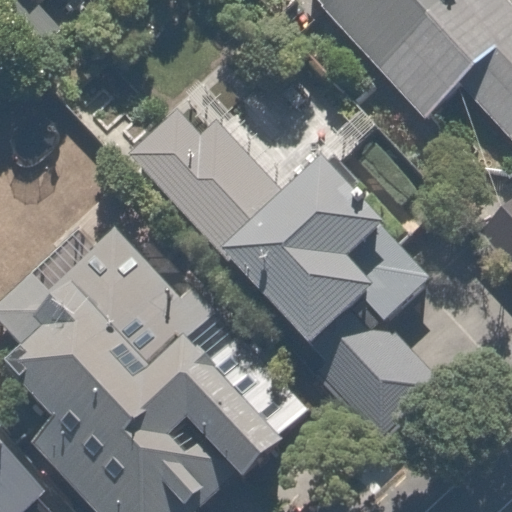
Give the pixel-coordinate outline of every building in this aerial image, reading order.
[(511,8),(504,0),(318,0),(427,122),(461,92),(511,149),(511,8)] [(437,239),(349,143),(288,199),(192,96),(129,155),(386,432),(442,381),(369,302),(437,239)] [(254,500),(300,458),(256,410),(283,385),(110,194),(0,294),(0,331),(18,352),(0,368),(0,374),(50,430),(32,446),(92,511),(185,511),(229,473),(254,500)] [(511,194),(458,245),(500,289),(511,277),(511,194)] [(0,440),(0,511),(28,511),(49,494),(0,440)]
